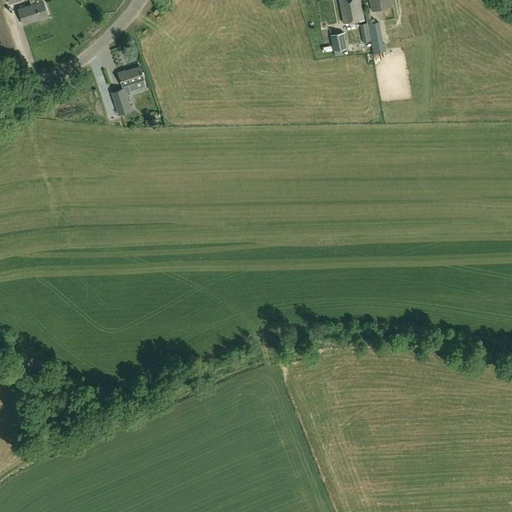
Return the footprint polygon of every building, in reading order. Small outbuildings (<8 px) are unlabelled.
[(8,0),(9,4),(20,0),(29,0),(31,5),(19,9),(24,25),(48,16),(43,1),(36,3),(34,0),(8,0)] [(364,20),(360,0),(339,0),(343,23),(364,20)] [(369,0),(372,11),(392,6),(390,0),(369,0)] [(366,20),(367,23),(370,41),(372,54),(385,52),(379,22),(375,23),(374,18),(366,20)] [(388,32),(389,39),(399,37),(398,30),(388,32)] [(344,32),(330,35),(334,51),(347,49),(344,32)] [(135,83),(144,80),(140,67),(126,71),(125,71),(118,73),(123,87),(128,85),(130,92),(137,89),(135,83)] [(128,100),(124,89),(116,91),(119,103),(128,100)]
